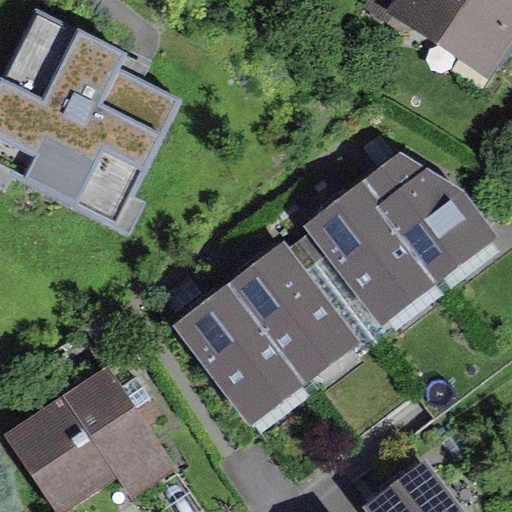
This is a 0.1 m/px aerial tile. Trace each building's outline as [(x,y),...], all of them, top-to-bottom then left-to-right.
[(486,87),(511,45),(511,0),(368,0),(363,8),(486,87)] [(144,209),(132,203),(178,110),(115,79),(123,64),(32,20),(0,84),(0,196),(4,198),(12,182),(130,240),(144,209)] [(398,159),(355,191),(431,291),(496,242),(456,190),(398,159)] [(355,191),(298,234),(302,239),(294,244),(311,267),(319,261),(374,334),(431,291),(355,191)] [(294,244),(285,251),(283,247),(223,292),(299,392),(358,347),(303,274),(311,267),(294,244)] [(299,392),(223,292),(168,333),(244,433),(299,392)] [(131,339),(111,312),(83,332),(102,359),(131,339)] [(175,472),(106,368),(0,438),(49,511),(72,511),(115,484),(127,504),(175,472)] [(458,511),(423,467),(364,511),(458,511)]
